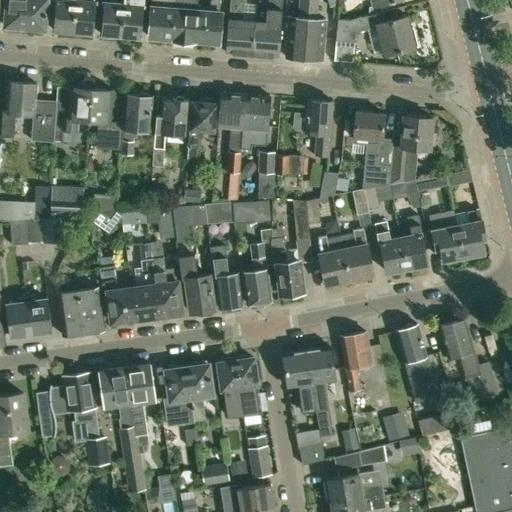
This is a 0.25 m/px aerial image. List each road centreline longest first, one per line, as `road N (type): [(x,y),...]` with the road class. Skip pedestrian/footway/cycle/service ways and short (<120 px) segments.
road 1 (residential): [(489,98),(0,56)]
road 2 (residential): [(0,363),(263,327)]
road 3 (residential): [(263,327),(511,276)]
road 4 (residential): [(293,511),(263,327)]
